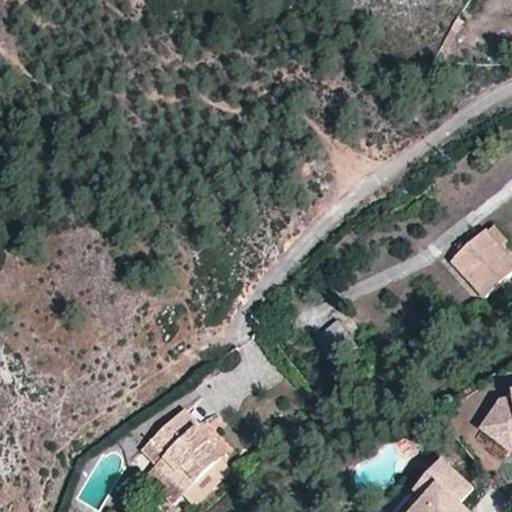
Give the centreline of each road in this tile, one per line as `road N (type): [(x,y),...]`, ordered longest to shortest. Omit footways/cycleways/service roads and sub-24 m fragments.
road 1 (residential): [(511,89),(356,196),(275,276),(237,337)]
road 2 (residential): [(511,187),(389,281)]
